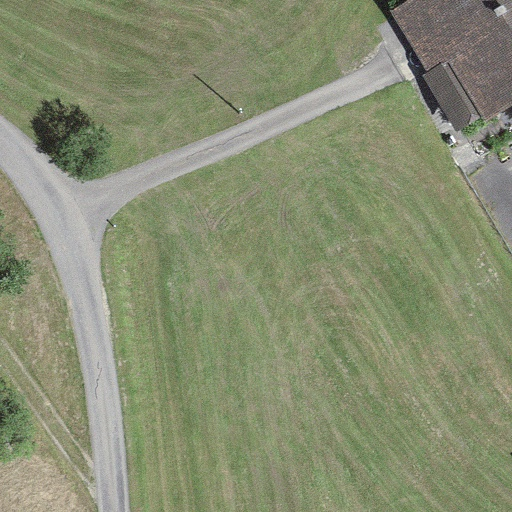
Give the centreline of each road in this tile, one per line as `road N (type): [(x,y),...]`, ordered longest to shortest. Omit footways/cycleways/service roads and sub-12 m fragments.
road 1 (unclassified): [(115,511),(77,260),(39,182),(0,138)]
road 2 (track): [(61,217),(383,70)]
